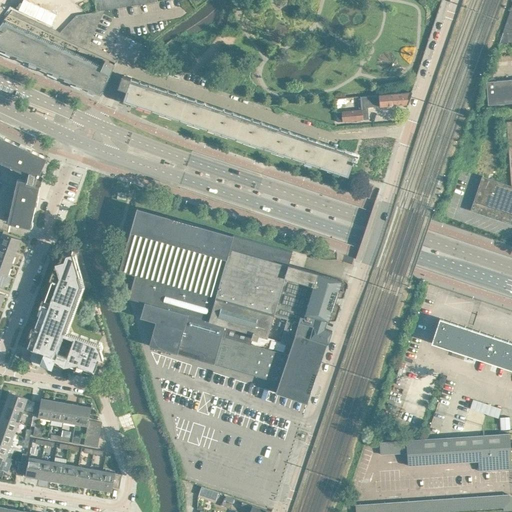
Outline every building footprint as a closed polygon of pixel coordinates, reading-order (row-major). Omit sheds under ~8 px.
[(102,12),(100,0),(95,0),(94,0),(96,12),(96,13),(102,12)] [(109,11),(106,0),(100,0),(102,12),(104,11),(109,11)] [(115,10),(112,0),(106,0),(109,11),(115,10)] [(121,8),(119,0),(112,0),(115,10),(121,8)] [(89,44),(104,11),(102,12),(96,13),(96,12),(77,15),(59,32),(12,10),(9,14),(116,63),(118,58),(89,44)] [(511,23),(506,22),(503,32),(511,31),(511,23)] [(0,32),(0,49),(100,96),(115,65),(103,59),(99,68),(4,24),(0,32)] [(511,42),(511,31),(503,32),(499,43),(511,42)] [(130,81),(131,79),(131,78),(123,75),(116,95),(124,98),(123,101),(348,176),(352,163),(354,163),(356,157),(130,81)] [(511,103),(511,79),(486,82),(488,105),(506,103),(511,103)] [(408,104),(412,92),(367,96),(368,102),(379,101),(379,106),(408,104)] [(363,111),(343,113),(343,122),(364,120),(363,111)] [(47,157),(0,135),(0,157),(29,171),(39,176),(47,157)] [(31,227),(40,187),(40,186),(42,177),(39,176),(29,171),(27,173),(25,183),(20,182),(11,223),(31,227)] [(511,186),(482,176),(474,201),(511,213),(511,186)] [(370,198),(374,187),(374,185),(364,182),(359,195),(370,198)] [(511,224),(511,213),(474,201),(470,210),(511,224)] [(328,345),(332,331),(325,328),(327,321),(329,321),(343,280),(289,264),(291,258),(293,252),(234,235),(234,234),(171,217),(137,207),(135,216),(119,271),(135,275),(129,298),(145,303),(141,318),(148,320),(156,322),(149,346),(165,351),(184,356),(219,366),(252,376),(278,383),(275,395),(286,399),(296,402),(307,406),(308,402),(327,345),(328,345)] [(2,233),(0,238),(0,246),(16,252),(21,240),(2,233)] [(0,259),(12,264),(16,252),(0,246),(0,259)] [(27,347),(33,349),(36,350),(34,354),(34,355),(37,363),(38,363),(52,368),(55,360),(94,374),(99,360),(103,358),(99,344),(67,332),(83,288),(72,251),(64,254),(62,253),(27,347)] [(0,272),(8,275),(12,264),(0,259),(0,272)] [(442,289),(445,282),(418,272),(415,280),(442,289)] [(511,342),(440,318),(431,343),(511,369),(511,342)] [(23,411),(27,399),(9,392),(5,404),(23,411)] [(51,416),(54,400),(41,398),(41,401),(39,415),(38,418),(50,420),(51,416)] [(39,415),(41,401),(35,400),(32,414),(39,415)] [(63,416),(66,402),(54,400),(51,416),(50,420),(62,422),(63,416)] [(75,424),(78,405),(66,402),(63,416),(62,422),(75,424)] [(19,422),(23,411),(5,404),(0,416),(19,422)] [(495,423),(499,414),(471,404),(468,413),(495,423)] [(91,407),(78,405),(75,424),(87,426),(87,427),(87,426),(88,420),(91,407)] [(0,429),(14,434),(19,422),(0,416),(0,429)] [(101,429),(102,422),(88,420),(87,426),(101,429)] [(101,429),(87,426),(87,427),(87,426),(85,432),(100,435),(101,429)] [(0,442),(10,446),(14,434),(0,429),(0,442)] [(99,441),(100,435),(85,432),(84,438),(99,441)] [(511,468),(509,434),(497,435),(460,437),(426,439),(379,443),(380,452),(380,454),(407,452),(408,465),(478,461),(478,467),(495,466),(494,464),(499,463),(499,469),(511,468)] [(99,441),(84,438),(83,444),(98,447),(99,441)] [(0,455),(6,457),(10,446),(0,442),(0,455)] [(55,449),(54,458),(77,460),(78,451),(55,449)] [(78,462),(89,464),(89,463),(100,465),(102,458),(81,452),(78,462)] [(38,478),(41,459),(29,456),(25,476),(38,478)] [(50,480),(54,461),(41,459),(38,478),(50,480)] [(23,476),(25,463),(21,462),(18,461),(16,474),(23,476)] [(62,483),(66,463),(54,461),(50,480),(62,483)] [(75,485),(78,466),(66,463),(62,483),(75,485)] [(87,487),(90,468),(78,466),(75,485),(87,487)] [(99,489),(102,470),(90,468),(87,487),(99,489)] [(119,488),(122,474),(115,473),(115,472),(102,470),(99,489),(111,492),(112,487),(119,488)] [(202,486),(199,495),(216,501),(219,492),(202,486)] [(511,510),(511,497),(509,495),(355,505),(356,510),(355,511),(438,511),(503,508),(503,511),(511,510)] [(271,511),(272,511),(242,502),(241,506),(251,510),(249,511),(271,511)]
